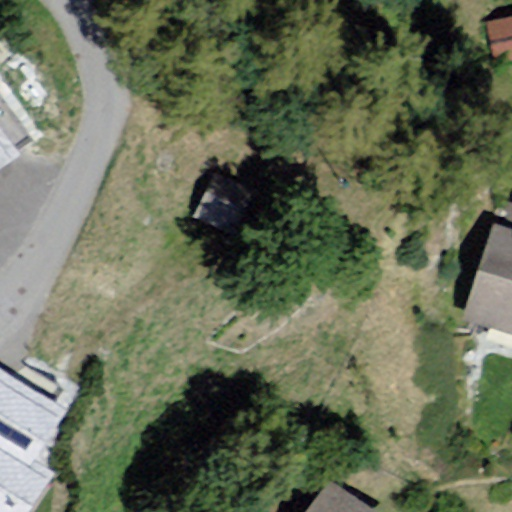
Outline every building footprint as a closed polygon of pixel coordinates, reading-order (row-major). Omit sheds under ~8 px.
[(511,27),(495,30),(501,75),(511,73),(511,27)] [(0,134),(0,157),(11,149),(0,134)] [(250,191),(216,176),(200,214),(233,229),(250,191)] [(511,210),(507,230),(496,227),(473,313),(511,323),(511,210)] [(0,511),(20,511),(46,471),(27,459),(56,412),(0,377),(0,511)] [(369,511),(346,496),(332,486),(313,511),(369,511)]
